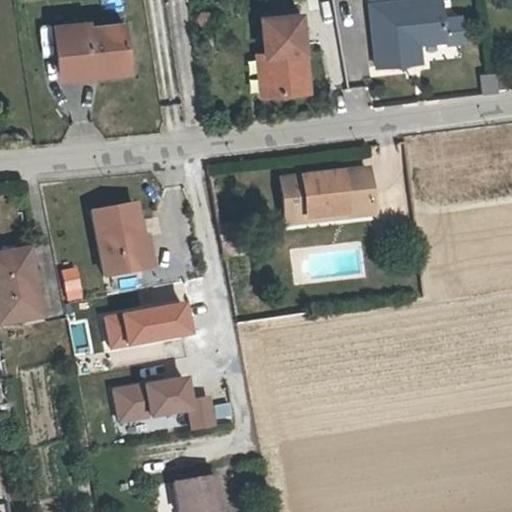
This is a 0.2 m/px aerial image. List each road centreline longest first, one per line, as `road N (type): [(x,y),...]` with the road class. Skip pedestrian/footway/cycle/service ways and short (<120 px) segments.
road 1 (residential): [(190,145),(244,444),(174,458)]
road 2 (residential): [(190,145),(511,102)]
road 3 (residential): [(0,166),(190,145)]
